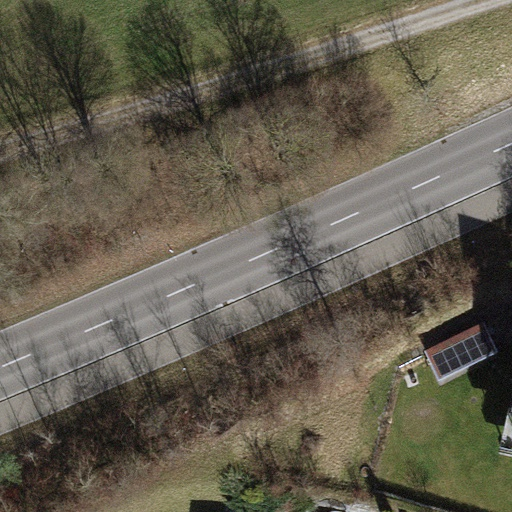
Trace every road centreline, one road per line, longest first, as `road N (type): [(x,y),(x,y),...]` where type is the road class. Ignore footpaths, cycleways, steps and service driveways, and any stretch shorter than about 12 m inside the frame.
road 1 (tertiary): [(0,374),(511,150)]
road 2 (track): [(489,0),(0,153)]
